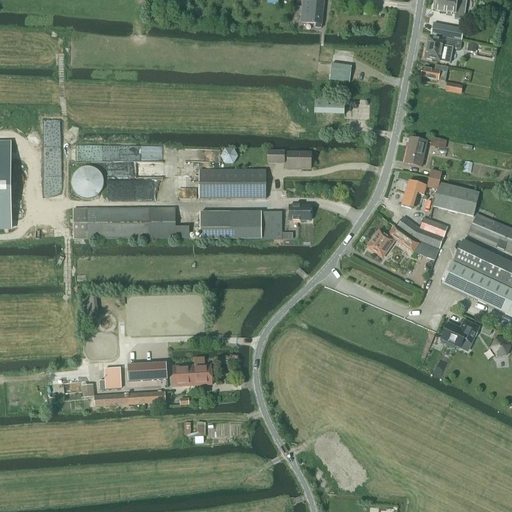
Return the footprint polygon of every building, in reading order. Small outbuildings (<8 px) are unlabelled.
[(302,0),(300,24),(315,25),(315,29),(321,30),(323,0),(302,0)] [(460,0),(436,0),(435,11),(435,12),(455,15),(455,14),(464,15),(466,1),(460,0)] [(489,7),(486,18),(496,21),(499,10),(489,7)] [(447,28),(444,39),(453,41),(461,42),(463,31),(447,28)] [(427,46),(424,60),(450,65),(453,49),(460,50),(461,42),(453,41),(453,43),(440,40),(428,38),(427,44),(427,46)] [(468,45),(467,53),(474,54),(475,47),(468,45)] [(445,83),(448,69),(435,66),(435,71),(422,69),(421,79),(445,83)] [(461,95),(462,87),(447,85),(446,92),(461,95)] [(421,168),(427,143),(410,139),(404,165),(421,168)] [(0,229),(11,230),(11,183),(10,142),(0,142),(0,229)] [(224,166),(233,166),(237,158),(233,150),(224,150),(220,158),(224,166)] [(310,170),(310,154),(284,154),(284,153),(268,153),(268,165),(284,165),(284,159),(287,159),(287,170),(310,170)] [(72,180),(71,184),(72,189),(74,194),(77,197),(81,200),(86,201),(91,200),(96,198),(99,195),(102,191),(103,186),(103,181),(102,177),(99,173),(95,170),(90,168),(86,168),(81,169),(77,172),(74,175),(72,180)] [(198,201),(265,200),(265,172),(198,172),(198,201)] [(440,183),(441,174),(431,172),(429,180),(440,183)] [(429,180),(427,189),(437,191),(433,208),(467,217),(473,218),(474,212),(479,194),(450,187),(446,186),(439,184),(440,183),(429,180)] [(424,197),(427,188),(409,182),(401,207),(411,210),(415,197),(417,198),(418,195),(424,197)] [(310,223),(310,208),(289,207),(289,222),(310,223)] [(175,229),(175,210),(89,210),(73,211),(73,241),(89,241),(189,240),(189,229),(175,229)] [(199,241),(231,241),(282,241),(281,214),(231,214),(199,214),(199,241)] [(476,216),(468,236),(498,248),(511,254),(511,230),(506,228),(476,216)] [(417,229),(403,219),(401,221),(396,228),(415,241),(420,243),(439,251),(447,229),(423,219),(419,230),(417,229)] [(379,231),(366,248),(383,260),(396,242),(413,254),(414,253),(419,255),(435,262),(439,251),(420,243),(420,245),(415,241),(396,228),(394,227),(387,237),(379,231)] [(511,264),(462,241),(453,263),(442,286),(511,319),(511,264)] [(115,307),(124,307),(124,294),(115,295),(115,307)] [(471,344),(478,329),(464,323),(461,330),(459,330),(447,325),(441,340),(448,343),(446,346),(454,350),(455,347),(460,349),(460,350),(467,354),(472,345),(471,344)] [(481,333),(489,336),(492,330),(484,327),(481,333)] [(195,368),(192,369),(193,387),(213,386),(211,367),(204,368),(204,361),(201,361),(201,360),(194,360),(195,368)] [(128,368),(129,383),(143,382),(167,381),(166,365),(142,367),(142,368),(128,368)] [(106,390),(122,389),(121,369),(105,370),(106,390)] [(173,389),(193,387),(192,369),(172,370),(173,389)] [(82,387),(83,399),(94,398),(93,386),(82,387)] [(107,407),(112,407),(165,404),(164,396),(164,394),(111,397),(94,398),(95,410),(108,409),(107,407)]
